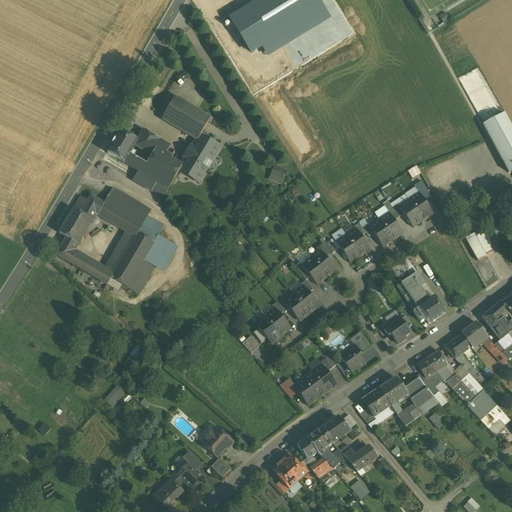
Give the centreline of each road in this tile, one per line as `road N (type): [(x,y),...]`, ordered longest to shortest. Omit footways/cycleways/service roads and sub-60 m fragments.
road 1 (tertiary): [(181,0),(0,300)]
road 2 (residential): [(339,404),(262,458),(206,511)]
road 3 (residential): [(511,282),(394,364)]
road 4 (unclassified): [(432,509),(339,404)]
